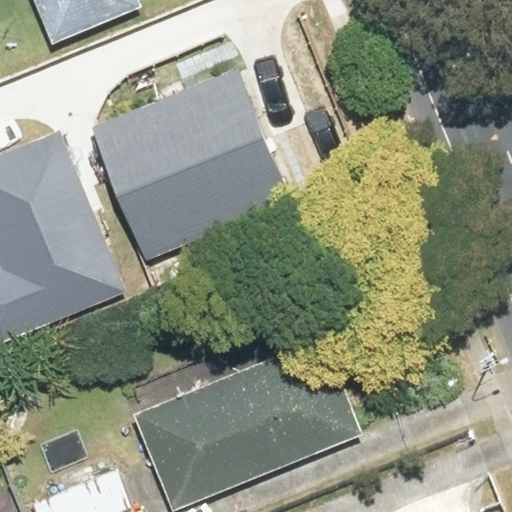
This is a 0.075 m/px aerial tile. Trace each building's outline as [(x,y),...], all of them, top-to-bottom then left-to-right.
[(25,0),(41,38),(133,3),(131,0),(25,0)] [(93,121),(147,260),(308,198),(255,59),(93,121)] [(0,264),(0,336),(140,285),(72,102),(0,127),(0,234),(10,261),(0,264)] [(128,414),(167,511),(170,511),(358,436),(318,338),(128,414)] [(68,416),(28,433),(47,480),(87,463),(68,416)] [(148,511),(131,469),(25,511),(148,511)]
